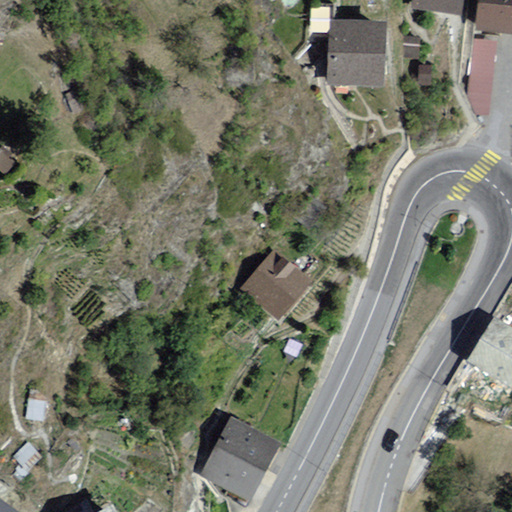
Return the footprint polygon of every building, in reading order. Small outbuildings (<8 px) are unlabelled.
[(463,16),(466,0),(411,0),(410,5),(463,16)] [(417,25),(348,25),(347,87),(416,87),(417,25)] [(286,249),(255,288),(298,322),(329,283),(286,249)] [(511,339),(499,362),(511,368),(511,339)] [(283,442),(228,419),(205,473),(259,497),(283,442)]
